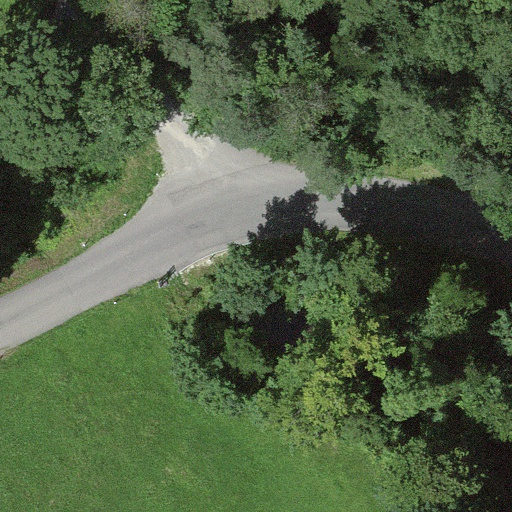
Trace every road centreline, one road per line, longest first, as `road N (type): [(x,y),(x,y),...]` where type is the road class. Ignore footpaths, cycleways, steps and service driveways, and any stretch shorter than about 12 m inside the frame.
road 1 (tertiary): [(511,242),(443,217),(279,203),(242,211),(0,331)]
road 2 (track): [(83,0),(84,26),(242,211)]
